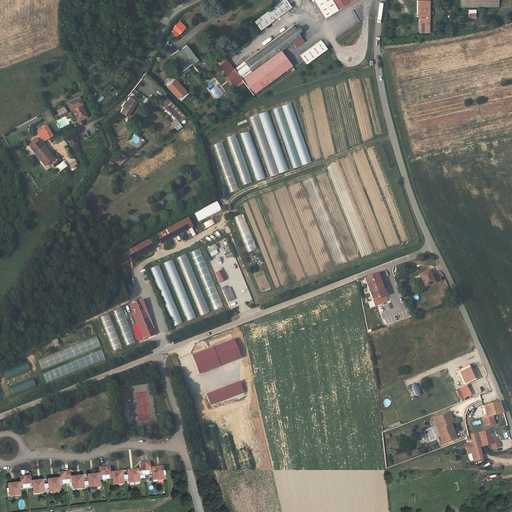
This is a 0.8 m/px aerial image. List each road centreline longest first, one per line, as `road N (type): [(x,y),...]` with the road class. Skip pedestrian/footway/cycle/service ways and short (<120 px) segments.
road 1 (residential): [(158,354),(432,246)]
road 2 (unclassified): [(380,0),(377,64),(391,132),(432,246)]
road 3 (unclassified): [(432,246),(511,428)]
road 4 (residential): [(68,139),(130,90),(169,15),(194,0)]
road 5 (track): [(376,140),(240,191),(218,225)]
road 6 (residential): [(0,415),(158,354)]
road 7 (residential): [(182,447),(126,443),(84,456),(22,453)]
road 8 (track): [(0,369),(142,292)]
